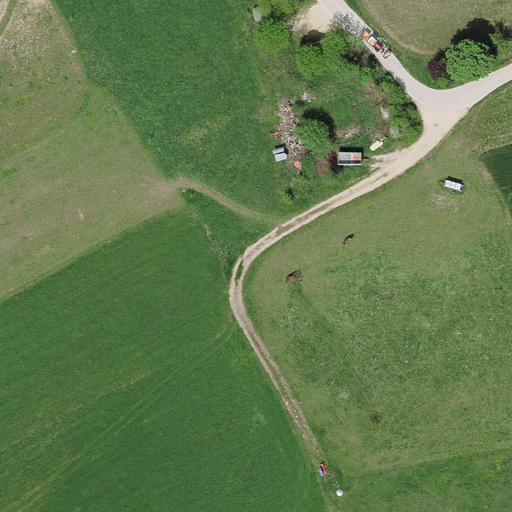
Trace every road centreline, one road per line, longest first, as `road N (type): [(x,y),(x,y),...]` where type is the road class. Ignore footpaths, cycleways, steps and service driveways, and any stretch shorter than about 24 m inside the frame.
road 1 (track): [(439,109),(422,148),(256,247),(236,276),(247,327),(333,511)]
road 2 (track): [(439,109),(332,0)]
